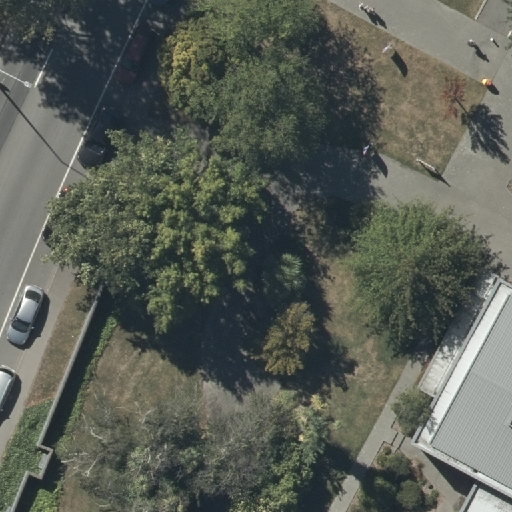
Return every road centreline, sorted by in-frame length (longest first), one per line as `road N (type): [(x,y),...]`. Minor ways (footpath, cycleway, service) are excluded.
road 1 (primary): [(88,0),(0,197)]
road 2 (unknown): [(511,73),(501,139),(501,219)]
